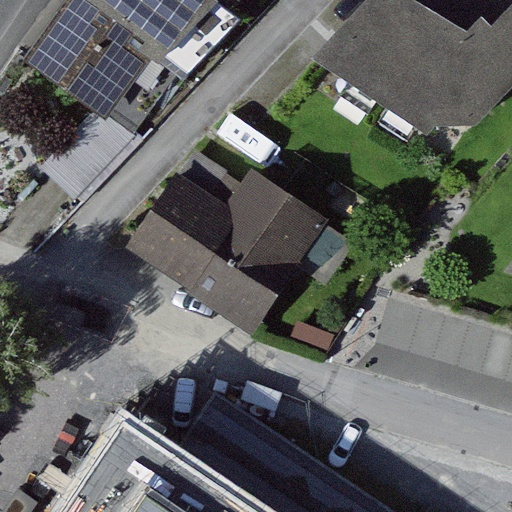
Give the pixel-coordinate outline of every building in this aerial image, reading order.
[(120,125),(174,50),(103,0),(82,0),(36,66),(100,111),(120,125)] [(103,0),(174,50),(192,63),(239,11),(223,0),(103,0)] [(479,122),(511,87),(511,4),(491,28),(480,17),(465,32),(412,0),(367,0),(308,61),(411,126),(479,122)] [(120,125),(100,111),(47,168),(80,199),(136,136),(120,125)] [(122,250),(245,335),(325,221),(250,169),(220,212),(172,179),(122,250)] [(411,511),(213,380),(170,443),(125,413),(58,511),(411,511)]
